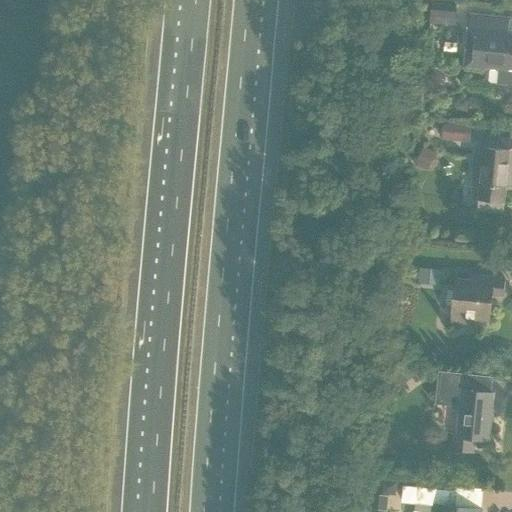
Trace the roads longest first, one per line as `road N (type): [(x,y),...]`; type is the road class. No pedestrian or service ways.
road 1 (motorway): [(206,511),(249,0)]
road 2 (motorway): [(196,0),(155,469)]
